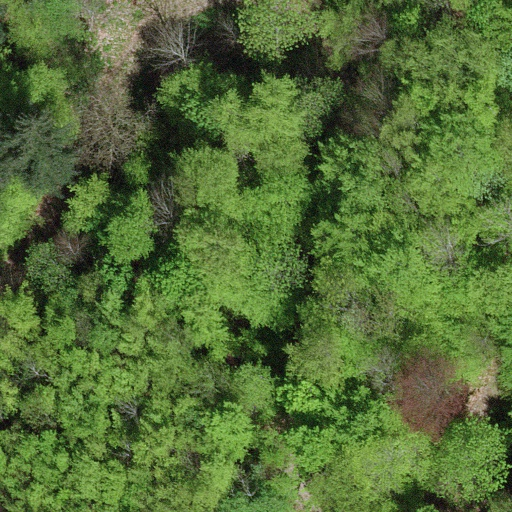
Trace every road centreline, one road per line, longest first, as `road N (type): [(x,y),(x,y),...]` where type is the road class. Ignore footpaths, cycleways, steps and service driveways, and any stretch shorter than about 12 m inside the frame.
road 1 (track): [(296,0),(324,12),(352,76),(350,153),(293,413),(299,511)]
road 2 (track): [(0,277),(137,51),(189,5),(210,0)]
road 3 (track): [(419,511),(511,359)]
